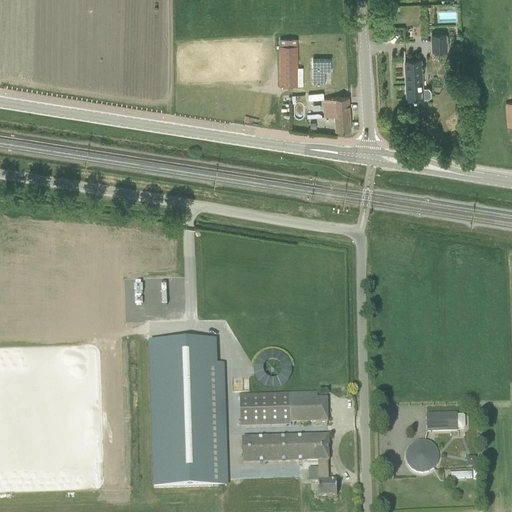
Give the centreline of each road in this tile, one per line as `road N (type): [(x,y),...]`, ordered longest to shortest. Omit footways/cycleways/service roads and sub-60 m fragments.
road 1 (unclassified): [(365,511),(358,233),(0,175)]
road 2 (tertiary): [(296,148),(0,103)]
road 3 (tertiary): [(370,152),(360,0)]
